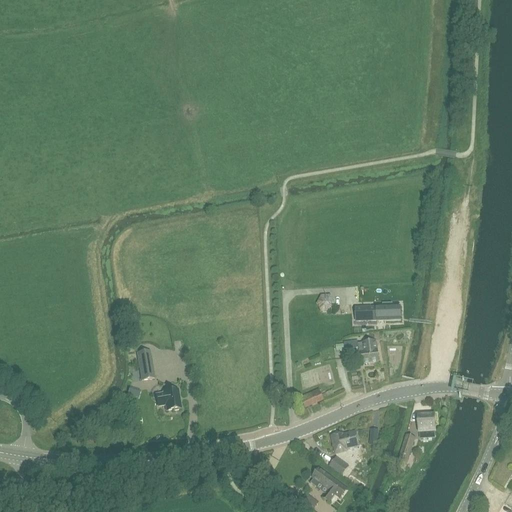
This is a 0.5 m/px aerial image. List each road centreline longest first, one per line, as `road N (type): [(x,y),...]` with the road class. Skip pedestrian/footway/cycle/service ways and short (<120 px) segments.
road 1 (tertiary): [(23,455),(195,455),(281,436),(377,397),(449,388)]
road 2 (track): [(132,209),(284,184)]
road 3 (tertiary): [(460,511),(510,394)]
